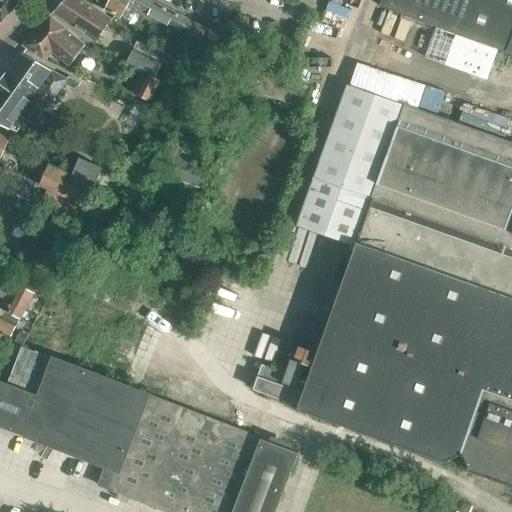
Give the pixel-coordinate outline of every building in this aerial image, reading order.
[(0,0),(0,21),(1,22),(20,0),(0,0)] [(65,0),(54,13),(96,41),(110,19),(81,0),(65,0)] [(111,0),(106,11),(121,19),(129,5),(168,25),(169,23),(189,33),(188,34),(200,40),(206,29),(149,0),(111,0)] [(511,0),(382,0),(380,6),(511,53),(511,0)] [(23,46),(45,60),(52,51),(69,65),(85,44),(50,16),(23,46)] [(126,63),(155,77),(166,54),(138,37),(126,63)] [(168,37),(161,49),(175,58),(182,46),(168,37)] [(267,48),(252,91),(302,108),(303,109),(310,87),(285,79),(279,77),(287,55),(267,48)] [(0,124),(9,129),(19,116),(31,125),(32,124),(34,126),(64,84),(75,90),(80,83),(69,77),(67,79),(21,54),(6,74),(5,73),(0,80),(0,124)] [(138,95),(135,100),(146,106),(148,101),(149,101),(159,80),(145,73),(135,94),(138,95)] [(93,93),(104,98),(105,88),(96,84),(93,93)] [(511,144),(347,85),(297,225),(355,246),(307,380),(262,364),(253,388),(298,404),(297,408),(444,462),(460,454),(468,471),(511,485),(511,144)] [(135,100),(123,122),(130,126),(134,128),(146,106),(135,100)] [(152,171),(202,188),(210,168),(202,165),(207,150),(199,147),(202,137),(186,132),(183,142),(177,140),(172,156),(158,151),(152,171)] [(0,157),(8,138),(0,134),(0,157)] [(79,158),(69,181),(94,191),(103,168),(79,158)] [(39,185),(87,207),(93,194),(63,181),(67,174),(48,165),(39,185)] [(38,208),(67,223),(76,206),(48,191),(38,208)] [(86,234),(57,222),(52,235),(81,247),(86,234)] [(210,264),(228,272),(233,261),(214,253),(210,264)] [(29,263),(23,278),(48,288),(54,273),(55,271),(52,269),(30,261),(29,263)] [(0,296),(4,298),(0,304),(0,309),(5,312),(2,318),(16,324),(19,320),(34,293),(21,286),(20,286),(15,283),(0,276),(0,296)] [(0,333),(10,338),(16,324),(2,318),(0,316),(0,333)] [(19,333),(14,343),(21,346),(26,337),(19,333)] [(99,485),(112,490),(168,511),(275,511),(298,454),(21,347),(7,384),(0,382),(0,425),(106,466),(99,485)]
